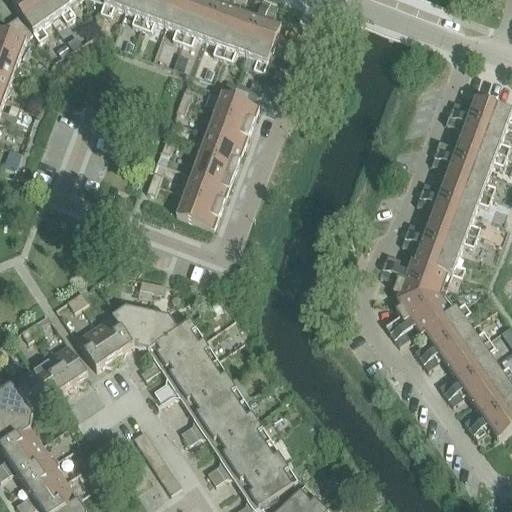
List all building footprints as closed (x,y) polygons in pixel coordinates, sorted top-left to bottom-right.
[(20,0),(11,7),(20,20),(7,29),(5,36),(27,45),(34,40),(39,48),(49,42),(43,33),(62,21),(67,29),(76,22),(71,14),(70,15),(60,0),(20,0)] [(60,0),(70,15),(71,14),(86,3),(86,0),(60,0)] [(86,0),(86,3),(104,10),(105,10),(108,0),(86,0)] [(132,31),(142,34),(154,0),(108,0),(105,10),(104,10),(101,19),(111,23),(115,14),(136,22),(132,31)] [(193,0),(154,0),(142,34),(152,38),(155,29),(177,36),(173,46),(182,49),(200,3),(193,0)] [(236,0),(226,0),(224,6),(233,10),(236,0)] [(214,61),(223,64),(241,18),(200,3),(183,49),(192,53),(196,44),(217,51),(214,61)] [(265,7),(256,4),(251,16),(260,20),(265,7)] [(278,12),(269,9),(264,21),(274,25),(278,12)] [(241,18),(223,64),(233,68),(236,59),(258,66),(254,76),(265,80),(282,33),(241,18)] [(0,34),(0,58),(19,66),(27,45),(5,36),(0,34)] [(0,58),(0,81),(12,86),(19,66),(0,58)] [(0,81),(0,104),(4,106),(12,86),(0,81)] [(181,107),(189,110),(193,100),(184,97),(181,107)] [(222,98),(214,119),(252,133),(260,112),(222,98)] [(511,117),(475,104),(460,146),(507,163),(511,153),(501,150),(509,129),(511,129),(511,117)] [(189,110),(181,107),(177,117),(185,120),(189,110)] [(455,108),(452,117),(464,122),(467,113),(455,108)] [(214,119),(207,140),(244,153),(252,133),(214,119)] [(450,121),(447,130),(459,135),(462,126),(450,121)] [(166,147),(174,150),(178,140),(169,137),(166,147)] [(244,153),(207,140),(199,160),(237,174),(244,153)] [(507,163),(460,146),(445,186),(492,203),(496,194),(486,190),(494,169),(504,173),(507,163)] [(174,150),(166,147),(162,158),(170,161),(174,150)] [(440,149),(437,158),(449,162),(452,153),(440,149)] [(237,174),(199,160),(192,180),(229,194),(237,174)] [(435,162),(432,171),(444,175),(447,166),(435,162)] [(151,188),(159,191),(163,181),(154,178),(151,188)] [(192,180),(184,200),(222,214),(229,194),(192,180)] [(492,203),(445,186),(430,227),(477,244),(481,234),(471,231),(479,210),(489,213),(492,203)] [(151,188),(147,198),(155,201),(159,191),(151,188)] [(425,189),(422,198),(434,203),(437,194),(425,189)] [(222,214),(184,200),(177,221),(214,235),(222,214)] [(420,202),(417,211),(429,216),(433,207),(420,202)] [(477,244),(430,227),(415,267),(453,281),(453,282),(462,285),(466,275),(456,271),(464,250),(474,254),(477,244)] [(410,229),(407,238),(419,243),(422,234),(410,229)] [(405,243),(402,252),(414,256),(417,247),(405,243)] [(388,260),(385,269),(397,274),(400,265),(388,260)] [(399,299),(397,306),(446,300),(453,282),(453,281),(415,267),(412,265),(404,285),(399,283),(394,297),(399,299)] [(383,273),(380,282),(392,287),(396,278),(383,273)] [(140,294),(153,297),(154,288),(142,286),(140,294)] [(154,288),(153,297),(165,299),(167,291),(154,288)] [(82,297),(75,302),(82,313),(89,308),(82,297)] [(421,341),(425,339),(424,339),(457,316),(457,315),(446,300),(397,306),(401,312),(396,315),(404,327),(409,324),(421,341)] [(68,307),(75,317),(82,313),(75,302),(68,307)] [(425,339),(449,374),(490,346),(484,337),(476,343),(463,325),(471,319),(465,310),(457,315),(457,316),(424,339),(425,339)] [(141,353),(148,317),(127,312),(113,321),(134,352),(141,353)] [(147,355),(148,355),(178,334),(170,321),(148,317),(141,353),(147,355)] [(134,352),(113,321),(95,333),(116,364),(117,363),(124,364),(126,357),(134,352)] [(178,334),(148,355),(154,364),(153,371),(142,379),(146,385),(161,376),(168,385),(166,391),(151,402),(159,414),(174,404),(181,405),(194,425),(193,431),(182,439),(190,451),(201,444),(207,445),(220,465),(219,472),(208,479),(216,491),(227,484),(234,485),(247,505),(246,511),(244,511),(260,511),(293,490),(285,477),(290,474),(191,325),(178,334)] [(386,333),(392,341),(403,333),(397,325),(386,333)] [(29,332),(36,343),(43,338),(36,328),(29,332)] [(36,343),(29,332),(21,337),(28,348),(36,343)] [(116,364),(95,333),(76,345),(97,376),(106,371),(113,372),(114,365),(116,364)] [(394,344),(400,352),(411,345),(405,337),(394,344)] [(449,374),(474,410),(511,383),(511,377),(509,373),(501,379),(488,360),(496,354),(490,346),(449,374)] [(415,357),(421,365),(431,357),(426,350),(415,357)] [(49,364),(70,394),(78,389),(85,391),(86,384),(89,382),(68,351),(49,364)] [(423,369),(429,376),(439,369),(434,361),(423,369)] [(49,364),(31,375),(52,406),(53,405),(60,407),(62,400),(70,394),(49,364)] [(13,387),(34,418),(42,413),(48,414),(50,407),(52,406),(31,375),(13,387)] [(511,383),(474,410),(499,446),(511,436),(511,383)] [(440,393),(445,401),(456,393),(451,385),(440,393)] [(34,418),(13,387),(0,395),(0,418),(32,425),(33,419),(34,418)] [(448,404),(453,412),(464,404),(459,397),(448,404)] [(0,452),(31,432),(32,425),(0,418),(0,452)] [(464,428),(470,436),(481,428),(475,421),(464,428)] [(0,469),(0,478),(43,450),(31,432),(0,452),(0,453),(5,461),(4,467),(0,469)] [(472,440),(478,447),(489,440),(483,432),(472,440)] [(134,444),(171,500),(182,493),(145,437),(134,444)] [(18,481),(24,489),(55,468),(43,450),(0,478),(0,485),(1,487),(12,479),(18,481)] [(55,468),(24,489),(29,497),(28,503),(17,511),(27,511),(67,486),(55,468)] [(66,511),(78,504),(67,486),(27,511),(66,511)] [(323,511),(315,503),(311,507),(301,496),(284,511),(323,511)]
